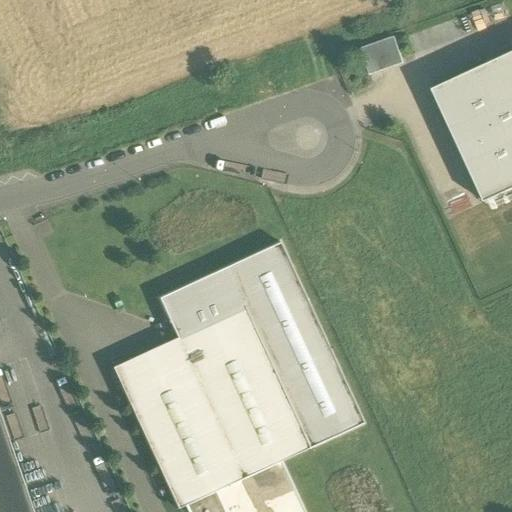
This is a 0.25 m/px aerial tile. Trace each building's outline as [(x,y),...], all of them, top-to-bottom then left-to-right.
[(369,77),(405,64),(396,39),(360,53),(369,77)] [(486,202),(511,189),(511,58),(435,95),(486,202)] [(186,361),(123,390),(178,510),(185,506),(282,462),(363,424),(281,246),(159,302),(186,361)] [(0,511),(32,511),(0,418),(0,511)] [(304,511),(282,462),(185,506),(187,510),(188,511),(304,511)]
